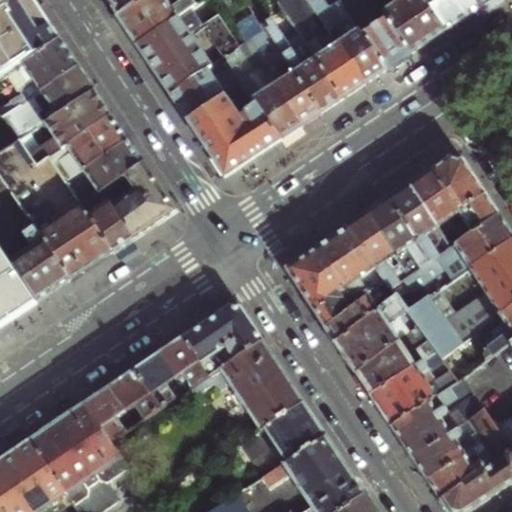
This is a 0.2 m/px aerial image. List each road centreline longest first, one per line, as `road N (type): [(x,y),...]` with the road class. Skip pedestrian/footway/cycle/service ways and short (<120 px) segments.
road 1 (tertiary): [(228,239),(412,511)]
road 2 (tertiary): [(67,0),(228,239)]
road 3 (tertiary): [(0,397),(228,239)]
road 4 (tertiary): [(228,239),(450,91)]
